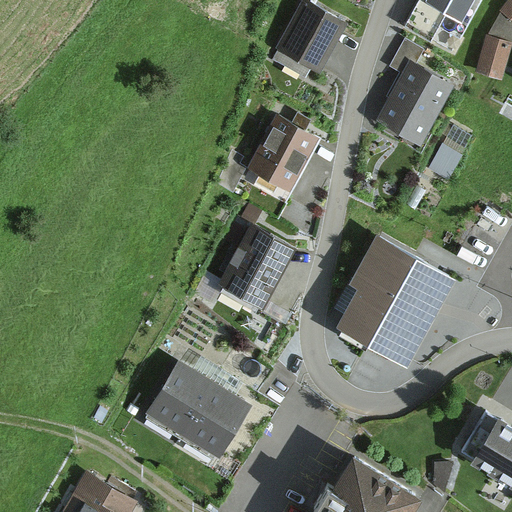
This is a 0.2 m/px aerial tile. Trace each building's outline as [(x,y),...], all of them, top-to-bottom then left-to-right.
[(442,0),(432,21),(460,36),(479,0),(442,0)] [(511,0),(502,13),(511,21),(511,0)] [(338,26),(301,5),(273,54),(310,76),(338,26)] [(509,49),(486,40),(472,76),(496,85),(509,49)] [(421,63),(398,49),(383,73),(400,83),(372,128),(403,147),(439,89),(414,74),(421,63)] [(307,142),(274,125),(246,176),(280,194),(307,142)] [(363,274),(342,314),(407,348),(451,265),(378,228),(356,270),(363,274)] [(285,251),(251,232),(218,291),(252,310),(285,251)] [(185,422),(212,375),(179,357),(152,404),(185,422)] [(217,441),(244,394),(212,375),(185,422),(217,441)] [(511,431),(485,416),(459,460),(511,490),(511,492),(508,500),(511,502),(511,431)] [(401,511),(410,497),(348,460),(316,511),(401,511)] [(131,511),(137,502),(89,478),(71,511),(131,511)]
